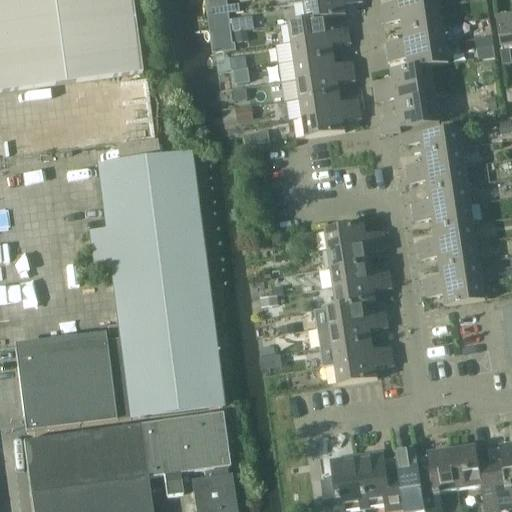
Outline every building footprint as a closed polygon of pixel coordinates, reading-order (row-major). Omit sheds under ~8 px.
[(0,0),(0,93),(141,75),(131,0),(0,0)] [(362,0),(325,0),(304,3),(306,21),(307,23),(329,19),(329,21),(347,18),(345,7),(351,7),(363,5),(362,0)] [(398,0),(399,5),(382,7),(383,17),(440,8),(439,0),(398,0)] [(440,8),(383,17),(385,26),(402,24),(403,33),(443,27),(440,8)] [(511,65),(510,50),(511,49),(511,16),(497,18),(502,51),(500,52),(502,67),(511,65)] [(252,18),(233,21),(235,33),(254,30),(252,18)] [(306,21),(289,24),(292,45),(349,36),(348,27),(330,29),(329,21),(329,19),(307,23),(306,21)] [(405,43),(387,45),(389,54),(446,46),(443,27),(403,33),(405,43)] [(349,36),(292,45),(295,63),(334,57),(333,48),(351,45),(349,36)] [(239,41),(226,42),(227,53),(240,52),(239,41)] [(446,46),(389,54),(390,65),(407,62),(409,70),(409,71),(430,68),(430,69),(449,66),(449,65),(446,46)] [(334,57),(295,63),(298,82),(355,74),(354,65),(351,65),(336,67),(334,57)] [(225,66),(218,67),(219,74),(246,70),(245,58),(224,61),(225,66)] [(491,62),(483,63),(485,72),(492,71),(491,62)] [(393,83),(375,86),(376,95),(378,105),(396,102),(397,111),(399,122),(381,125),(383,137),(398,135),(401,134),(400,131),(439,125),(436,105),(433,86),(430,69),(430,68),(409,71),(409,70),(392,73),(392,74),(393,83)] [(248,72),(232,74),(234,86),(249,85),(248,72)] [(355,74),(298,82),(301,101),(340,95),(339,86),(351,84),(357,83),(355,74)] [(246,90),(233,92),(235,103),(248,101),(246,90)] [(340,95),(301,101),(304,120),(361,111),(360,103),(351,104),(342,105),(340,95)] [(496,99),(487,100),(489,111),(497,110),(496,99)] [(246,109),(236,111),(238,124),(248,122),(246,109)] [(361,111),(304,120),(307,140),(346,134),(345,124),(351,123),(362,121),(361,111)] [(511,123),(501,125),(503,136),(511,134),(511,123)] [(421,146),(423,156),(462,150),(459,130),(402,139),(403,149),(421,146)] [(287,134),(277,135),(278,144),(289,143),(287,134)] [(106,231),(90,233),(94,265),(106,264),(111,263),(112,273),(114,289),(119,328),(108,329),(110,341),(120,340),(130,420),(222,409),(211,317),(190,155),(158,159),(156,142),(155,142),(116,147),(118,164),(98,166),(106,231)] [(424,165),(406,168),(408,177),(465,168),(462,150),(423,156),(424,165)] [(427,184),(428,194),(468,188),(465,168),(408,177),(409,187),(427,184)] [(430,203),(413,206),(414,216),(472,207),(468,188),(428,194),(430,203)] [(0,201),(0,259),(10,259),(9,230),(23,229),(23,212),(12,212),(11,201),(0,201)] [(433,222),(435,232),(475,226),(472,207),(414,216),(416,224),(433,222)] [(324,232),(324,233),(327,252),(385,243),(384,234),(366,236),(364,226),(324,232)] [(477,245),(475,226),(435,232),(436,241),(418,243),(420,254),(477,245)] [(387,253),(385,243),(327,252),(330,271),(370,265),(369,256),(387,253)] [(480,264),(477,245),(420,254),(421,263),(439,260),(440,270),(480,264)] [(424,282),(426,291),(483,282),(480,264),(440,270),(442,279),(424,282)] [(390,272),(372,275),(370,265),(330,271),(333,290),(391,281),(390,272)] [(254,295),(268,295),(268,280),(253,281),(254,295)] [(392,290),(391,281),(333,290),(336,308),(336,309),(367,305),(367,306),(376,305),(375,293),(392,290)] [(447,308),(486,302),(483,282),(426,291),(427,301),(445,298),(447,308)] [(282,289),(272,291),(273,299),(276,299),(284,298),(282,289)] [(277,307),(276,299),(273,299),(261,301),(262,310),(277,307)] [(326,311),(315,312),(318,332),(329,330),(387,321),(386,311),(385,311),(368,314),(367,306),(367,305),(336,309),(336,308),(325,309),(326,311)] [(511,308),(503,310),(505,323),(511,321),(511,308)] [(389,330),(387,321),(329,330),(332,349),(372,343),(371,333),(389,330)] [(295,336),(294,327),(281,329),(282,338),(295,336)] [(110,341),(16,353),(26,433),(130,420),(120,340),(110,341)] [(332,349),(334,368),(393,360),(391,350),(374,352),(372,343),(332,349)] [(288,348),(280,349),(282,358),(289,356),(288,348)] [(377,370),(394,368),(393,360),(334,368),(337,387),(378,381),(377,370)] [(222,415),(23,443),(32,511),(150,511),(146,479),(163,477),(166,501),(182,499),(179,475),(229,468),(222,415)] [(511,441),(499,444),(499,448),(488,450),(490,464),(491,464),(498,511),(511,509),(511,441)] [(479,466),(476,446),(453,449),(459,491),(482,488),(485,511),(493,511),(498,511),(491,464),(490,464),(479,466)] [(415,449),(395,452),(396,457),(403,508),(403,511),(423,511),(416,458),(415,449)] [(428,456),(416,458),(423,511),(443,511),(441,494),(459,491),(453,449),(428,453),(428,456)] [(383,454),(357,458),(364,509),(386,506),(386,511),(403,508),(396,457),(384,459),(383,454)] [(343,511),(351,510),(364,509),(357,458),(332,462),(334,480),(322,482),(325,511),(343,511)] [(196,511),(235,511),(231,477),(228,477),(227,470),(204,474),(205,481),(192,482),(196,511)]
